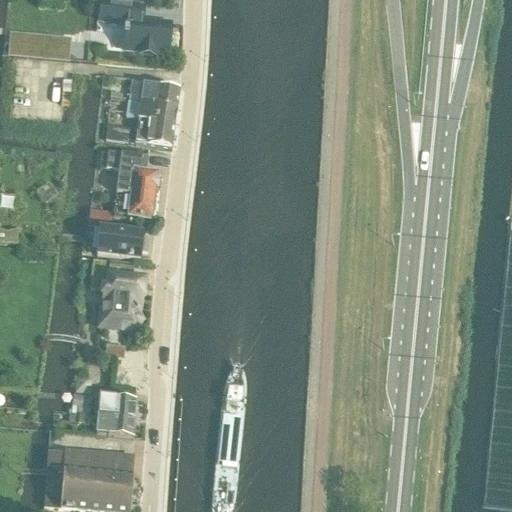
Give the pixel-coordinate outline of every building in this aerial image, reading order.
[(106,7),(105,25),(126,27),(125,36),(123,35),(122,40),(125,40),(124,53),(139,55),(139,58),(154,59),(154,56),(165,57),(166,50),(168,51),(170,34),(167,34),(168,27),(164,27),(164,26),(162,26),(157,26),(157,25),(155,25),(155,26),(140,24),(142,11),(106,7)] [(22,44),(21,59),(60,63),(61,48),(22,44)] [(131,84),(129,103),(140,104),(176,109),(178,91),(143,86),(131,84)] [(140,104),(135,146),(170,151),(176,109),(140,104)] [(130,133),(107,130),(106,144),(128,147),(130,133)] [(131,198),(128,219),(150,222),(151,218),(154,215),(155,207),(152,204),(156,175),(145,174),(147,159),(120,156),(120,157),(107,155),(105,171),(118,173),(115,195),(131,198)] [(90,215),(89,228),(98,229),(99,217),(90,215)] [(146,257),(147,251),(148,242),(142,241),(143,235),(99,231),(96,257),(139,262),(140,256),(146,257)] [(92,265),(91,292),(103,293),(102,307),(101,329),(115,330),(115,331),(137,333),(137,327),(141,322),(137,316),(138,307),(140,307),(140,303),(144,303),(145,282),(132,281),(133,267),(92,265)] [(105,361),(116,362),(124,362),(125,350),(106,349),(105,361)] [(89,390),(83,383),(77,383),(76,395),(89,396),(89,390)] [(72,410),(92,412),(93,401),(73,399),(72,410)] [(135,421),(136,403),(99,400),(97,418),(135,421)] [(96,429),(96,419),(78,418),(78,427),(96,429)] [(97,423),(96,439),(134,442),(135,425),(97,423)] [(64,457),(53,456),(51,472),(63,473),(64,473),(131,478),(132,460),(64,455),(64,457)] [(64,473),(60,511),(129,511),(131,478),(64,473)]
